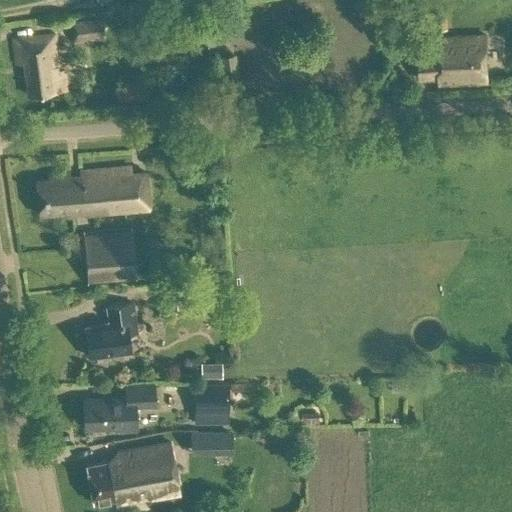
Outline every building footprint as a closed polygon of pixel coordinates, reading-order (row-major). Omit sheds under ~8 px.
[(447,17),(436,17),(437,29),(447,28),(447,17)] [(73,43),(104,39),(101,18),(70,22),(73,43)] [(201,32),(204,47),(216,46),(213,30),(201,32)] [(26,96),(65,91),(62,70),(58,71),(53,34),(9,40),(12,66),(22,64),(26,96)] [(439,87),(490,83),(486,35),(438,38),(437,42),(419,43),(421,79),(439,78),(439,87)] [(232,54),(215,57),(219,80),(236,77),(232,54)] [(82,57),(71,59),(72,68),(84,66),(82,57)] [(62,218),(149,209),(144,170),(130,171),(129,164),(49,172),(49,177),(33,179),(37,216),(62,213),(62,218)] [(82,230),(86,283),(134,280),(130,226),(82,230)] [(171,286),(175,310),(219,302),(215,278),(171,286)] [(127,335),(137,334),(134,302),(102,305),(103,321),(83,324),(87,358),(129,353),(127,335)] [(201,378),(222,377),(222,361),(201,362),(201,378)] [(135,406),(153,404),(151,384),(123,387),(123,395),(83,398),(85,429),(106,427),(106,432),(137,430),(135,406)] [(193,389),(195,422),(227,421),(226,387),(193,389)] [(318,411),(301,411),(302,422),(318,421),(318,411)] [(241,426),(198,426),(198,448),(241,448),(241,426)] [(116,505),(180,492),(169,438),(114,449),(105,459),(86,463),(94,501),(115,497),(116,505)]
